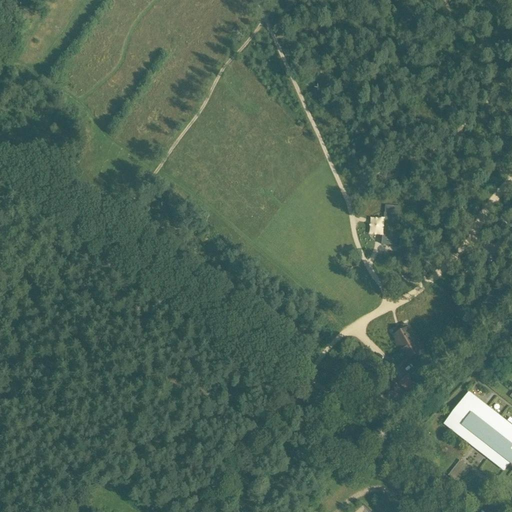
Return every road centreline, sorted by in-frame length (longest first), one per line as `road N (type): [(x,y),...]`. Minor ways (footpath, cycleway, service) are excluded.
road 1 (track): [(304,376),(0,150)]
road 2 (track): [(256,0),(401,331)]
road 3 (track): [(285,395),(0,177)]
road 4 (track): [(511,180),(440,272),(342,332),(304,376)]
road 5 (track): [(108,231),(277,0)]
road 6 (track): [(352,326),(397,369),(390,392),(336,395),(304,376)]
